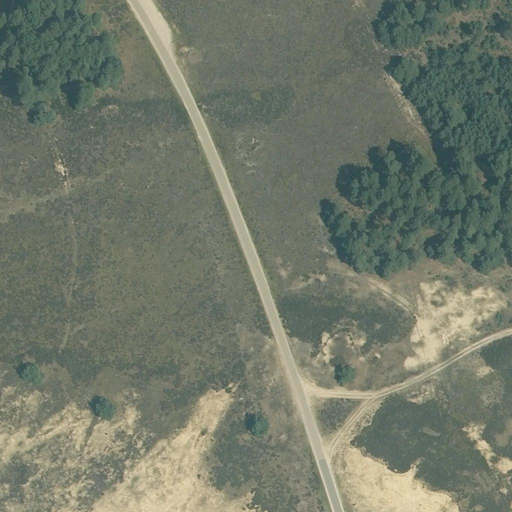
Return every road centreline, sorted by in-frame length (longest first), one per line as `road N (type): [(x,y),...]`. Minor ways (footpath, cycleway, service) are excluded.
road 1 (unclassified): [(336,511),(235,213),(131,0)]
road 2 (track): [(319,457),(351,411),(511,331)]
